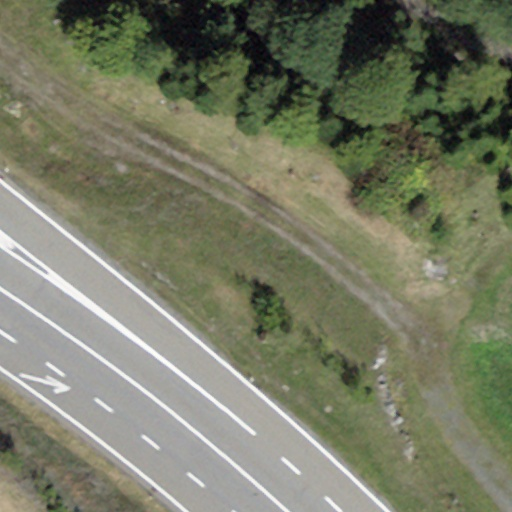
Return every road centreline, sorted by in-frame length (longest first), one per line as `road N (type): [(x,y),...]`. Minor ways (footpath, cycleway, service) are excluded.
road 1 (track): [(0,56),(79,116),(225,182),(361,271),(411,323),(451,414),(511,499)]
road 2 (primary): [(316,511),(251,411),(0,206)]
road 3 (primary): [(93,353),(285,511)]
road 4 (track): [(511,53),(440,31),(383,0)]
